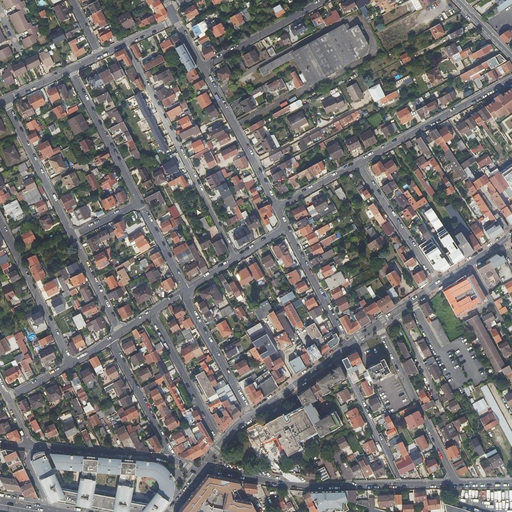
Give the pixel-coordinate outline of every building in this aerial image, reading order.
[(22,40),(26,48),(37,42),(35,40),(39,38),(36,34),(39,32),(36,26),(33,27),(31,23),(28,24),(24,15),(27,14),(24,9),(27,8),(24,1),(21,3),(19,0),(2,0),(7,9),(15,5),(18,12),(11,15),(19,34),(27,30),(30,37),(22,40)] [(98,0),(89,5),(93,14),(95,13),(102,9),(100,5),(99,1),(98,0)] [(153,15),(157,22),(165,19),(166,13),(158,0),(152,4),(153,6),(156,11),(156,14),(153,15)] [(354,3),(352,0),(350,0),(341,5),(344,11),(355,5),(354,3)] [(369,3),(367,0),(359,0),(354,3),(355,5),(358,9),(359,8),(369,3)] [(381,3),(386,13),(398,7),(396,4),(393,6),(389,0),(374,0),(377,5),(381,3)] [(511,0),(506,0),(499,5),(492,10),(495,15),(511,3),(511,0)] [(69,18),(62,3),(55,7),(62,22),(69,18)] [(289,11),(286,4),(281,6),(280,5),(272,9),(276,16),(280,14),(281,15),(289,11)] [(189,18),(198,13),(194,5),(184,10),(189,18)] [(44,9),(39,12),(40,15),(43,14),(45,18),(47,22),(50,21),(46,12),(44,9)] [(99,23),(101,27),(109,23),(107,19),(104,20),(102,16),(103,16),(101,11),(96,14),(95,13),(93,14),(92,14),(95,20),(96,19),(98,23),(99,23)] [(227,19),(231,27),(234,26),(235,26),(244,21),(241,16),(244,15),(242,11),(236,14),(227,19)] [(323,21),(318,11),(309,16),(315,26),(323,21)] [(340,19),(336,11),(331,14),(332,16),(323,21),(326,26),(340,19)] [(135,24),(129,12),(118,17),(124,29),(135,24)] [(136,19),(140,27),(154,20),(152,15),(149,17),(148,15),(146,17),(146,18),(141,21),(139,17),(136,19)] [(192,27),(197,36),(198,35),(207,30),(202,21),(192,27)] [(305,30),(301,22),(290,29),(294,35),(296,34),(296,35),(305,30)] [(220,23),(211,28),(215,37),(225,31),(220,23)] [(436,25),(429,29),(435,39),(445,33),(439,23),(436,25)] [(79,29),(80,28),(79,24),(77,25),(77,26),(64,32),(66,36),(79,29)] [(313,41),(307,45),(297,50),(293,52),(292,50),(265,65),(265,67),(260,70),(263,76),(269,73),(268,71),(294,57),(307,81),(313,78),(315,82),(366,55),(368,46),(356,25),(346,30),(344,25),(321,37),(314,41),(313,41)] [(102,41),(115,35),(112,28),(99,34),(102,41)] [(0,58),(1,60),(12,54),(8,47),(0,50),(0,43),(5,41),(0,29),(0,58)] [(462,32),(460,29),(447,36),(449,39),(462,32)] [(197,39),(200,43),(209,38),(207,34),(207,33),(208,33),(207,30),(198,35),(200,38),(197,39)] [(511,34),(508,30),(499,35),(499,36),(504,41),(509,37),(510,38),(511,36),(511,34)] [(175,34),(168,38),(169,40),(174,49),(181,45),(175,34)] [(290,42),(286,34),(280,37),(282,40),(278,41),(281,47),(289,43),(290,42)] [(152,36),(150,37),(158,54),(159,54),(160,56),(162,55),(152,36)] [(164,54),(174,49),(169,40),(160,45),(164,54)] [(190,55),(183,43),(181,45),(174,49),(174,50),(175,50),(179,58),(181,63),(183,62),(187,70),(185,71),(186,73),(194,69),(197,68),(190,55)] [(449,57),(458,52),(453,43),(444,48),(448,57),(449,57)] [(70,46),(75,57),(85,52),(83,47),(81,47),(82,48),(78,50),(75,44),(70,46)] [(131,46),(137,58),(141,56),(134,44),(131,46)] [(491,48),(489,44),(468,55),(469,57),(473,55),(474,58),(478,56),(491,50),(490,49),(491,48)] [(202,51),(206,59),(214,54),(210,47),(202,51)] [(271,55),(271,56),(275,54),(272,48),(267,50),(270,55),(271,55)] [(459,53),(458,52),(449,57),(451,61),(460,56),(461,59),(468,55),(467,53),(470,51),(468,48),(459,53)] [(124,49),(114,54),(118,61),(124,58),(128,66),(132,64),(124,49)] [(259,60),(254,50),(244,56),(249,65),(259,60)] [(269,57),(265,50),(261,53),(265,60),(269,57)] [(2,74),(7,85),(14,82),(11,74),(14,73),(15,76),(27,71),(26,69),(29,68),(29,69),(40,64),(39,61),(42,60),(46,67),(54,64),(49,53),(46,54),(44,52),(39,54),(38,51),(34,53),(36,56),(25,61),(26,62),(23,63),(22,62),(11,67),(10,64),(7,66),(8,69),(3,71),(4,73),(2,74)] [(506,61),(499,54),(478,65),(459,75),(463,81),(470,77),(469,76),(488,65),(491,69),(506,61)] [(146,70),(164,60),(162,56),(156,59),(155,58),(143,64),(146,70)] [(234,61),(241,73),(246,70),(240,59),(234,61)] [(511,68),(508,61),(493,69),(497,77),(501,75),(499,72),(503,70),(504,73),(511,68)] [(119,63),(108,68),(114,79),(115,80),(125,75),(119,63)] [(144,88),(133,67),(126,71),(132,82),(135,81),(140,89),(144,88)] [(231,75),(227,67),(218,72),(222,79),(231,75)] [(108,68),(98,73),(104,85),(114,79),(108,68)] [(438,72),(435,68),(425,73),(432,86),(442,81),(440,77),(441,76),(439,71),(438,72)] [(161,80),(164,85),(174,80),(173,77),(171,74),(169,69),(156,76),(156,75),(153,77),(156,81),(158,80),(159,81),(161,80)] [(198,77),(194,69),(186,73),(185,73),(189,82),(193,80),(198,77)] [(492,81),(498,78),(497,77),(493,69),(486,73),(489,78),(490,77),(492,81)] [(303,85),(300,81),(294,71),(291,73),(293,79),(292,79),(295,84),(294,84),(295,86),(296,86),(297,88),(303,85)] [(104,85),(98,73),(87,79),(89,84),(91,83),(92,85),(94,90),(104,85)] [(115,82),(116,83),(126,78),(125,75),(115,80),(115,82)] [(479,91),(484,88),(479,80),(483,77),(482,75),(473,80),(479,91)] [(412,82),(410,77),(395,85),(397,90),(401,88),(412,82)] [(285,86),(281,78),(267,86),(267,85),(263,87),(266,92),(273,89),(274,90),(277,89),(276,87),(278,86),(280,89),(285,86)] [(192,85),(195,90),(204,85),(201,80),(200,81),(194,84),(192,85)] [(362,96),(355,83),(346,87),(353,101),(362,96)] [(66,103),(73,99),(69,93),(68,94),(63,85),(58,88),(66,103)] [(173,95),(180,91),(178,86),(170,90),(173,95)] [(240,102),(246,113),(256,108),(250,97),(260,91),(261,92),(263,91),(261,86),(248,93),(249,97),(240,102)] [(60,97),(55,87),(47,91),(53,101),(60,97)] [(511,88),(504,94),(505,96),(503,97),(501,95),(501,94),(499,95),(500,97),(499,98),(508,112),(511,110),(511,108),(511,88)] [(166,98),(168,97),(171,96),(173,95),(170,90),(164,93),(162,90),(156,93),(160,101),(166,98)] [(375,101),(377,104),(380,102),(381,104),(397,96),(396,95),(394,91),(375,101)] [(435,100),(439,106),(456,97),(453,91),(448,93),(447,91),(442,93),(443,96),(435,100)] [(108,92),(96,98),(98,103),(107,98),(111,106),(106,109),(108,113),(116,108),(108,92)] [(141,93),(134,96),(139,107),(146,104),(141,93)] [(198,96),(204,107),(206,106),(211,103),(205,93),(201,95),(201,94),(198,96)] [(39,94),(28,100),(29,103),(33,110),(44,104),(39,94)] [(171,96),(168,97),(168,98),(163,101),(166,107),(171,104),(170,100),(173,99),(171,96)] [(198,96),(195,97),(201,108),(204,107),(198,96)] [(326,113),(331,111),(333,110),(334,111),(345,106),(340,96),(334,99),(333,97),(321,103),(326,113)] [(410,101),(415,110),(422,107),(417,98),(410,101)] [(492,102),(485,107),(491,116),(494,119),(498,116),(499,118),(505,114),(508,112),(499,98),(497,100),(495,98),(494,98),(495,100),(496,102),(494,104),(492,102)] [(317,107),(313,99),(308,102),(308,103),(312,110),(317,107)] [(434,100),(425,105),(428,110),(431,108),(432,109),(437,106),(434,100)] [(179,105),(179,106),(181,110),(188,107),(185,102),(179,105)] [(33,110),(29,103),(19,107),(25,118),(35,113),(33,110)] [(146,104),(139,107),(145,118),(152,115),(146,104)] [(415,110),(422,122),(425,120),(422,114),(428,111),(428,110),(425,105),(422,107),(415,110)] [(60,106),(53,109),(58,119),(66,115),(64,111),(63,111),(60,106)] [(181,110),(179,106),(167,112),(169,116),(173,114),(174,116),(177,114),(177,113),(181,110)] [(213,106),(205,109),(210,119),(218,115),(213,106)] [(290,111),(287,106),(272,114),(275,119),(290,111)] [(412,118),(406,107),(396,112),(402,123),(412,118)] [(485,107),(477,112),(482,119),(484,121),(491,116),(485,107)] [(108,113),(107,113),(109,117),(114,115),(115,117),(119,124),(123,122),(116,108),(108,113)] [(287,120),(290,125),(305,117),(302,111),(287,120)] [(358,113),(357,111),(338,121),(339,123),(340,122),(341,125),(351,119),(351,118),(355,116),(355,115),(358,113)] [(486,131),(489,129),(484,121),(482,119),(481,120),(476,112),(472,114),(473,116),(472,116),(479,126),(482,123),(484,126),(483,127),(486,131)] [(81,114),(70,120),(73,127),(72,128),(76,136),(89,129),(81,114)] [(152,115),(145,118),(151,130),(157,127),(152,115)] [(185,116),(178,120),(183,129),(176,132),(177,135),(179,134),(184,131),(184,130),(192,126),(187,116),(185,116)] [(480,129),(471,117),(468,118),(467,116),(463,118),(470,129),(472,132),(475,131),(475,132),(480,129)] [(305,117),(290,125),(292,130),(308,122),(305,117)] [(32,134),(35,132),(45,127),(43,124),(42,124),(42,126),(39,127),(35,120),(27,124),(32,134)] [(262,120),(248,127),(250,130),(251,129),(252,131),(264,124),(262,120)] [(332,133),(342,129),(339,123),(338,121),(333,123),(335,129),(331,131),(332,133)] [(123,135),(128,132),(127,129),(125,125),(125,126),(123,122),(119,124),(117,125),(113,127),(111,128),(113,131),(113,132),(121,128),(121,129),(122,131),(121,131),(123,135)] [(385,136),(398,129),(394,122),(389,124),(387,126),(385,122),(381,125),(383,128),(382,129),(385,136)] [(470,129),(469,129),(464,122),(456,127),(461,135),(465,132),(468,136),(473,132),(472,132),(470,129)] [(191,135),(194,140),(195,139),(202,136),(197,125),(184,131),(179,134),(182,140),(191,135)] [(157,127),(151,130),(156,141),(163,138),(157,127)] [(212,139),(223,134),(220,127),(211,132),(212,134),(210,135),(212,139)] [(262,127),(253,132),(257,142),(260,140),(266,137),(262,127)] [(446,127),(438,132),(440,136),(445,143),(453,137),(446,127)] [(438,132),(436,129),(429,133),(432,136),(431,137),(434,141),(435,140),(440,136),(438,132)] [(320,130),(299,141),(300,144),(297,146),(300,150),(306,147),(305,144),(321,135),(322,139),(327,137),(325,133),(322,135),(320,130)] [(365,147),(376,141),(372,134),(370,130),(359,136),(365,147)] [(28,136),(31,144),(37,141),(37,142),(41,140),(38,136),(37,136),(35,132),(32,134),(28,136)] [(123,135),(115,139),(117,141),(123,138),(123,137),(125,136),(128,142),(132,140),(133,140),(128,132),(123,135)] [(220,145),(229,141),(225,134),(216,138),(220,145)] [(260,140),(266,151),(275,146),(269,136),(266,137),(260,140)] [(350,151),(361,145),(356,136),(345,141),(350,151)] [(444,151),(449,149),(445,143),(440,136),(435,140),(437,143),(439,143),(444,151)] [(85,153),(94,149),(90,141),(88,138),(80,142),(85,153)] [(163,138),(156,141),(162,152),(169,149),(163,138)] [(430,154),(420,138),(416,140),(424,153),(424,152),(427,156),(430,154)] [(128,142),(131,149),(129,150),(132,155),(133,154),(136,160),(141,157),(139,152),(138,152),(132,140),(128,142)] [(466,147),(461,140),(457,143),(461,150),(466,147)] [(38,158),(40,161),(60,151),(58,148),(52,151),(47,141),(37,146),(42,155),(38,158)] [(195,153),(208,147),(206,143),(205,141),(201,143),(200,141),(197,142),(191,145),(195,153)] [(318,145),(321,150),(326,147),(323,142),(318,145)] [(330,156),(332,160),(343,154),(338,143),(326,149),(330,156)] [(20,161),(12,146),(3,151),(10,166),(20,161)] [(227,150),(221,153),(225,160),(238,153),(234,146),(227,150)] [(208,148),(193,156),(195,159),(203,155),(205,159),(204,159),(209,168),(217,164),(216,162),(213,157),(210,150),(208,148)] [(451,162),(455,159),(451,152),(449,149),(444,151),(444,152),(446,154),(449,159),(451,162)] [(104,159),(109,156),(108,153),(107,151),(94,158),(98,164),(105,160),(104,159)] [(280,151),(268,157),(271,162),(282,156),(280,151)] [(487,153),(476,161),(479,166),(490,158),(487,153)] [(56,173),(65,168),(63,164),(58,155),(48,160),(52,167),(53,167),(56,173)] [(247,165),(243,156),(233,162),(236,168),(238,167),(239,169),(247,165)] [(511,226),(511,225),(511,213),(506,205),(498,194),(487,178),(485,175),(481,169),(478,170),(480,173),(476,176),(478,178),(476,180),(467,167),(476,161),(472,156),(469,158),(464,162),(461,164),(459,165),(460,166),(467,176),(468,177),(471,183),(476,190),(478,193),(479,195),(486,205),(490,211),(492,209),(483,195),(482,196),(479,192),(480,191),(479,189),(486,184),(488,187),(488,186),(491,190),(487,192),(500,212),(501,212),(511,226)] [(420,166),(426,162),(423,157),(417,162),(420,166)] [(440,169),(433,158),(426,162),(420,166),(421,168),(430,162),(436,172),(440,169)] [(451,162),(448,164),(452,170),(454,168),(455,169),(460,166),(459,165),(455,159),(451,162)] [(162,167),(166,174),(167,176),(171,174),(173,178),(181,173),(179,170),(180,170),(175,160),(162,166),(162,167)] [(288,160),(279,165),(280,166),(279,168),(278,167),(269,171),(271,175),(280,170),(280,171),(282,170),(291,165),(288,160)] [(386,162),(382,164),(384,166),(389,174),(398,169),(392,160),(387,163),(386,162)] [(313,175),(313,176),(318,174),(317,173),(324,169),(320,161),(309,168),(313,175)] [(29,169),(26,162),(19,165),(22,172),(29,169)] [(384,186),(393,180),(389,174),(384,166),(383,167),(379,162),(371,167),(372,168),(370,169),(374,175),(376,174),(377,175),(383,171),(388,179),(386,180),(386,179),(381,183),(384,186)] [(455,169),(454,170),(459,177),(461,177),(462,179),(467,176),(460,166),(455,169)] [(486,166),(481,169),(485,175),(489,172),(486,166)] [(511,166),(501,174),(511,189),(511,166)] [(416,167),(412,170),(429,196),(430,198),(435,194),(429,185),(427,186),(421,178),(422,177),(416,167)] [(144,186),(151,183),(144,168),(139,171),(144,181),(142,182),(144,186)] [(154,181),(164,177),(163,175),(160,168),(159,168),(157,169),(158,171),(156,171),(157,173),(151,176),(154,181)] [(288,178),(293,189),(298,186),(294,179),(297,177),(298,179),(305,175),(307,179),(313,175),(309,168),(288,178)] [(280,171),(272,175),(275,181),(285,176),(282,170),(280,171)] [(220,171),(206,178),(212,189),(221,184),(221,185),(226,183),(224,179),(220,171)] [(443,190),(451,185),(444,175),(441,171),(438,173),(445,183),(438,187),(441,192),(443,190)] [(487,178),(498,194),(504,190),(509,198),(511,196),(511,197),(511,189),(501,174),(499,171),(495,174),(489,179),(488,177),(487,178)] [(61,179),(63,183),(65,182),(66,184),(69,188),(79,183),(74,173),(61,179)] [(85,176),(88,182),(92,190),(95,189),(99,187),(96,181),(93,176),(92,173),(85,176)] [(102,177),(100,173),(93,176),(96,181),(101,179),(100,178),(102,177)] [(107,183),(114,179),(111,174),(104,177),(104,178),(100,181),(102,185),(105,184),(107,183)] [(188,186),(183,175),(177,178),(180,182),(183,188),(188,186)] [(242,180),(244,184),(252,180),(250,176),(242,180)] [(471,193),(476,190),(471,183),(468,177),(463,181),(471,193)] [(25,193),(36,188),(31,178),(23,182),(27,190),(26,190),(25,189),(20,192),(21,195),(25,193)] [(177,178),(167,183),(169,188),(174,185),(175,186),(178,185),(177,184),(180,182),(177,178)] [(116,182),(114,179),(107,183),(110,188),(112,187),(112,186),(112,184),(116,182)] [(252,180),(244,184),(251,198),(254,204),(260,200),(251,183),(253,182),(252,180)] [(384,186),(382,187),(387,194),(397,187),(397,186),(393,180),(384,186)] [(221,185),(216,188),(216,190),(218,189),(220,194),(229,189),(226,183),(221,185)] [(244,187),(242,183),(233,187),(235,192),(244,187)] [(280,183),(278,184),(278,185),(275,187),(278,193),(280,192),(281,194),(287,190),(284,184),(282,185),(280,183)] [(363,201),(370,196),(366,190),(364,191),(362,188),(363,188),(361,185),(355,188),(363,201)] [(413,210),(427,202),(422,195),(416,185),(413,187),(419,197),(420,196),(422,199),(415,203),(407,191),(402,194),(407,201),(410,205),(413,210)] [(446,195),(454,190),(451,185),(443,190),(446,195)] [(39,193),(36,188),(25,193),(31,205),(34,204),(42,200),(39,193)] [(341,189),(334,192),(341,202),(343,201),(342,200),(343,199),(340,195),(343,193),(341,189)] [(114,196),(119,204),(127,200),(123,191),(114,196)] [(158,197),(161,203),(165,202),(159,191),(155,193),(148,196),(144,198),(146,203),(158,197)] [(219,198),(220,200),(232,194),(230,192),(219,198)] [(21,195),(29,212),(34,210),(31,205),(25,193),(21,195)] [(60,198),(68,214),(73,211),(71,206),(73,205),(75,204),(69,193),(60,198)] [(396,197),(398,200),(396,201),(401,207),(402,207),(404,209),(410,205),(407,201),(402,194),(402,193),(396,197)] [(106,199),(110,207),(116,205),(110,194),(107,195),(109,197),(106,199)] [(226,223),(227,226),(229,225),(233,223),(244,218),(238,207),(234,199),(233,197),(232,195),(223,199),(227,207),(230,206),(234,214),(236,213),(238,217),(226,223)] [(486,205),(479,195),(474,199),(480,208),(483,206),(486,205)] [(238,197),(234,199),(238,207),(244,204),(241,199),(240,200),(238,197)] [(327,207),(322,198),(312,203),(317,212),(327,207)] [(105,210),(110,207),(106,199),(101,202),(105,210)] [(47,210),(42,200),(34,204),(37,210),(39,213),(47,210)] [(269,211),(272,210),(267,200),(263,202),(265,206),(258,210),(257,206),(255,206),(260,216),(269,211)] [(24,217),(16,201),(4,208),(12,224),(24,217)] [(458,229),(473,252),(480,247),(471,232),(466,236),(463,232),(469,229),(466,225),(458,212),(452,203),(444,208),(447,212),(458,229)] [(379,224),(386,220),(383,216),(381,217),(373,205),(368,208),(379,224)] [(404,209),(402,211),(404,214),(405,215),(405,216),(405,218),(406,220),(415,214),(413,210),(410,205),(404,209)] [(493,217),(490,211),(486,205),(483,206),(484,209),(481,211),(485,217),(487,216),(489,219),(491,221),(492,221),(493,222),(496,220),(493,217)] [(90,217),(84,206),(75,210),(73,211),(78,221),(83,219),(84,221),(90,217)] [(306,214),(302,206),(292,211),(296,220),(306,214)] [(33,220),(48,212),(47,210),(39,213),(35,215),(32,217),(33,220)] [(265,226),(269,224),(267,220),(265,221),(264,220),(272,216),(269,211),(260,216),(265,226)] [(296,222),(299,229),(308,225),(323,217),(320,212),(319,212),(319,211),(318,212),(318,214),(308,219),(306,217),(296,222)] [(503,231),(508,228),(507,227),(502,218),(501,219),(497,214),(493,217),(496,220),(503,231)] [(245,220),(248,227),(249,229),(254,227),(255,229),(261,226),(256,215),(245,220)] [(51,226),(46,217),(38,221),(43,231),(51,226)] [(171,229),(173,232),(179,229),(178,226),(174,219),(173,218),(160,224),(164,232),(171,229)] [(209,229),(203,218),(199,220),(203,228),(205,232),(209,229)] [(491,240),(503,231),(496,220),(493,222),(490,224),(490,225),(488,226),(487,225),(483,227),(491,240)] [(119,242),(122,240),(122,239),(121,240),(120,237),(124,235),(122,230),(126,228),(122,221),(111,227),(119,242)] [(387,222),(381,226),(386,235),(389,233),(389,235),(392,233),(392,232),(393,231),(388,222),(387,222)] [(477,239),(483,234),(476,224),(470,228),(477,239)] [(308,225),(299,229),(303,235),(312,230),(310,226),(309,227),(308,225)] [(327,225),(315,231),(306,236),(310,245),(320,239),(317,233),(328,227),(327,225)] [(373,241),(367,245),(370,250),(375,247),(376,248),(381,245),(384,242),(381,236),(379,237),(373,227),(369,229),(368,227),(366,228),(364,225),(363,226),(371,239),(373,241)] [(418,228),(426,241),(431,238),(429,233),(423,225),(418,228)] [(249,240),(254,237),(250,231),(249,229),(248,227),(244,230),(249,240)] [(461,245),(468,255),(471,253),(473,252),(458,229),(453,233),(461,245)] [(106,230),(97,235),(98,236),(101,242),(109,237),(106,230)] [(35,240),(30,231),(20,236),(25,245),(35,240)] [(146,237),(145,234),(142,235),(140,231),(128,238),(130,242),(129,242),(131,246),(146,237)] [(179,241),(174,232),(169,234),(174,244),(179,241)] [(241,243),(247,240),(243,232),(239,234),(240,237),(234,240),(237,246),(241,244),(241,243)] [(363,239),(366,244),(367,245),(373,241),(371,239),(369,241),(367,238),(366,239),(362,232),(360,234),(363,239)] [(334,234),(321,241),(323,245),(333,240),(332,240),(336,238),(334,234)] [(203,237),(208,247),(211,245),(207,235),(203,237)] [(392,245),(395,250),(403,245),(396,235),(389,240),(391,243),(392,242),(394,244),(392,245)] [(96,245),(101,242),(98,236),(87,241),(92,252),(97,250),(97,251),(99,250),(96,245)] [(201,250),(208,247),(203,237),(196,240),(201,250)] [(138,254),(149,247),(145,239),(134,246),(138,254)] [(217,256),(227,250),(226,248),(222,239),(211,245),(217,256)] [(285,269),(294,264),(288,254),(289,253),(282,242),(272,248),(279,259),(285,269)] [(314,255),(323,251),(319,243),(310,247),(314,255)] [(173,250),(175,254),(189,247),(188,247),(187,245),(184,247),(183,246),(184,245),(183,244),(173,250)] [(202,273),(208,270),(202,261),(200,262),(196,255),(198,254),(193,245),(188,247),(189,247),(202,273)] [(406,248),(403,245),(395,250),(401,260),(404,263),(411,258),(409,254),(404,257),(402,254),(401,254),(400,252),(406,248)] [(197,272),(199,275),(202,273),(189,247),(175,254),(180,264),(192,258),(193,260),(192,261),(193,263),(184,268),(186,273),(185,273),(187,277),(197,272)] [(336,247),(309,260),(312,266),(334,254),(333,252),(337,250),(336,247)] [(104,251),(103,252),(103,253),(94,257),(96,261),(94,262),(97,270),(109,264),(105,254),(108,252),(110,251),(109,249),(105,250),(104,251)] [(6,275),(10,273),(8,268),(10,266),(8,262),(9,261),(4,250),(0,252),(0,263),(0,265),(6,275)] [(157,268),(165,263),(159,253),(151,258),(157,268)] [(489,259),(490,262),(494,268),(506,261),(503,255),(501,257),(496,254),(489,259)] [(274,264),(269,255),(261,260),(266,269),(274,264)] [(30,268),(37,282),(46,277),(35,256),(27,259),(31,267),(30,268)] [(334,261),(320,268),(325,277),(333,273),(329,266),(333,263),(334,265),(343,261),(341,257),(340,258),(334,261)] [(135,262),(132,258),(118,266),(114,269),(120,280),(122,282),(125,280),(122,274),(120,271),(123,269),(135,262)] [(415,263),(411,258),(404,263),(407,268),(410,265),(410,266),(415,263)] [(146,273),(155,268),(152,264),(148,266),(144,259),(140,262),(146,273)] [(377,262),(381,268),(385,265),(387,265),(383,259),(377,262)] [(261,272),(256,262),(249,267),(254,276),(261,272)] [(479,275),(484,284),(498,276),(494,268),(490,262),(476,270),(479,275)] [(80,272),(75,264),(70,266),(74,273),(73,274),(73,275),(80,272)] [(385,265),(381,268),(382,271),(385,276),(392,287),(393,288),(401,282),(394,271),(390,273),(385,265)] [(156,268),(146,274),(151,283),(161,277),(156,268)] [(252,279),(246,268),(235,274),(242,285),(252,279)] [(68,279),(63,269),(59,271),(64,281),(67,280),(68,279)] [(20,278),(17,270),(9,274),(13,282),(20,278)] [(290,273),(293,279),(295,282),(297,281),(300,279),(295,270),(290,273)] [(419,288),(425,284),(427,278),(422,270),(414,275),(413,274),(414,273),(413,272),(413,271),(412,272),(411,271),(409,272),(411,275),(412,275),(418,283),(417,284),(419,288)] [(324,280),(329,290),(337,286),(341,284),(345,282),(340,271),(324,280)] [(85,281),(81,273),(69,279),(73,287),(85,281)] [(227,284),(222,274),(218,277),(228,293),(232,291),(227,284)] [(105,279),(111,290),(117,286),(112,276),(105,279)] [(175,286),(170,277),(161,282),(166,291),(175,286)] [(277,278),(271,281),(274,287),(280,284),(277,278)] [(289,281),(292,287),(296,285),(298,284),(297,281),(295,282),(293,279),(289,281)] [(447,289),(442,291),(458,319),(478,308),(475,303),(467,289),(461,279),(447,289)] [(232,291),(235,298),(240,295),(239,292),(240,291),(237,286),(236,287),(232,281),(227,284),(232,291)] [(308,289),(303,281),(298,284),(296,285),(300,293),(308,289)] [(58,292),(53,282),(44,286),(49,297),(58,292)] [(396,288),(400,295),(410,289),(406,282),(396,288)] [(199,293),(203,299),(210,295),(211,298),(216,305),(223,301),(214,285),(199,293)] [(361,307),(370,321),(374,319),(371,315),(379,310),(375,303),(367,307),(362,298),(361,299),(360,297),(362,294),(368,291),(364,285),(352,291),(361,307)] [(11,286),(3,290),(8,300),(12,298),(16,296),(14,291),(11,286)] [(152,296),(146,286),(133,293),(139,304),(152,296)] [(337,286),(329,290),(334,299),(342,294),(341,292),(344,290),(343,287),(339,289),(337,286)] [(475,303),(480,300),(478,296),(479,295),(474,286),(467,289),(475,303)] [(14,291),(16,296),(23,292),(21,287),(14,291)] [(85,303),(93,299),(88,289),(87,289),(86,287),(79,290),(85,303)] [(107,295),(109,299),(113,297),(115,300),(123,295),(122,293),(126,291),(124,287),(121,288),(112,292),(107,295)] [(391,300),(397,296),(393,288),(392,287),(386,291),(388,295),(391,300)] [(295,297),(291,290),(279,296),(284,304),(295,297)] [(210,295),(203,299),(197,302),(203,314),(210,310),(211,309),(206,301),(211,298),(210,295)] [(379,310),(382,314),(387,310),(394,305),(391,300),(388,295),(375,303),(379,310)] [(487,297),(487,296),(480,300),(475,303),(478,308),(487,302),(488,301),(487,297)] [(302,299),(301,299),(301,298),(299,298),(300,299),(302,304),(306,302),(311,310),(318,306),(313,298),(309,300),(307,297),(302,299)] [(349,307),(344,297),(335,302),(340,311),(349,307)] [(65,309),(59,298),(51,303),(53,307),(52,308),(55,313),(56,312),(56,313),(65,309)] [(76,305),(72,299),(72,298),(69,299),(75,311),(78,309),(76,305)] [(256,313),(259,320),(267,315),(277,332),(283,328),(275,313),(267,300),(252,308),(256,313)] [(494,302),(499,311),(502,309),(497,300),(494,302)] [(428,302),(420,307),(425,317),(433,313),(428,302)] [(98,312),(93,303),(86,306),(81,308),(84,315),(92,311),(94,314),(98,312)] [(290,322),(292,326),(297,324),(298,327),(301,333),(306,330),(305,328),(291,304),(283,309),(285,312),(286,314),(290,322)] [(132,314),(128,305),(119,310),(123,319),(125,318),(125,319),(130,317),(129,316),(132,314)] [(171,306),(168,308),(171,313),(174,311),(177,318),(179,317),(180,319),(183,317),(184,316),(183,315),(185,314),(180,306),(173,310),(171,306)] [(234,311),(230,306),(220,312),(221,314),(223,318),(234,311)] [(239,318),(245,314),(241,307),(234,310),(239,318)] [(307,312),(310,316),(311,315),(313,319),(322,314),(318,307),(310,311),(307,312)] [(360,311),(353,315),(356,320),(361,328),(370,321),(361,307),(358,308),(360,311)] [(502,309),(499,311),(501,315),(508,311),(506,307),(502,309)] [(45,320),(39,309),(31,313),(36,324),(45,320)] [(275,313),(283,328),(284,329),(285,331),(288,336),(293,334),(293,333),(291,332),(292,330),(290,330),(290,328),(288,327),(289,326),(287,325),(288,323),(286,322),(286,321),(284,320),(285,318),(284,318),(283,318),(284,316),(282,315),(281,314),(285,312),(283,309),(275,313)] [(210,310),(203,314),(208,322),(214,319),(212,316),(214,315),(210,310)] [(351,323),(356,320),(353,315),(351,312),(350,312),(346,314),(351,323)] [(489,328),(497,324),(495,320),(496,320),(492,313),(485,316),(488,321),(485,322),(488,328),(489,328)] [(81,326),(85,324),(80,314),(72,318),(78,330),(82,328),(81,326)] [(350,335),(361,328),(356,320),(351,323),(346,314),(344,315),(339,318),(347,333),(350,335)] [(410,314),(403,317),(409,330),(417,326),(410,314)] [(478,316),(472,318),(474,321),(478,319),(481,325),(483,324),(478,316)] [(85,324),(89,331),(93,329),(94,332),(105,326),(100,317),(85,324)] [(186,329),(182,332),(184,335),(190,332),(192,331),(190,327),(193,325),(189,319),(185,321),(183,317),(180,319),(176,321),(178,325),(183,323),(186,329)] [(505,376),(505,375),(511,371),(511,370),(509,365),(506,367),(503,363),(502,363),(499,358),(500,357),(498,352),(496,353),(490,341),(491,340),(488,335),(487,336),(484,330),(485,330),(483,324),(481,325),(478,319),(474,321),(472,318),(465,322),(467,326),(470,324),(471,327),(473,326),(484,347),(483,347),(487,355),(488,354),(496,368),(494,369),(497,373),(502,370),(505,376)] [(446,334),(438,319),(431,322),(443,345),(450,342),(446,334)] [(232,333),(224,320),(216,325),(223,338),(232,333)] [(251,341),(254,347),(263,362),(268,370),(269,371),(276,367),(269,355),(276,351),(260,322),(252,327),(250,328),(245,331),(247,334),(251,341)] [(321,355),(330,349),(323,338),(322,337),(321,334),(318,329),(317,328),(315,324),(314,323),(305,328),(306,330),(309,335),(313,341),(314,341),(318,348),(317,349),(321,355)] [(323,325),(318,329),(321,334),(322,337),(325,335),(323,333),(327,331),(323,325)] [(473,326),(471,327),(483,347),(484,347),(473,326)] [(497,343),(502,340),(495,328),(492,329),(491,328),(489,329),(497,343)] [(138,333),(136,329),(132,332),(135,338),(140,335),(138,333)] [(138,333),(140,335),(144,343),(145,346),(147,348),(149,353),(150,354),(154,352),(150,344),(151,344),(143,330),(138,333)] [(323,338),(335,331),(334,330),(328,333),(325,335),(322,337),(323,338)] [(274,337),(280,349),(281,348),(290,343),(291,342),(290,339),(288,336),(285,331),(274,337)] [(323,338),(330,349),(338,343),(339,340),(336,333),(335,331),(323,338)] [(18,343),(21,349),(23,354),(27,363),(32,361),(28,353),(29,353),(22,340),(25,338),(22,332),(14,336),(18,343)] [(184,335),(186,339),(187,341),(193,338),(190,332),(184,335)] [(51,335),(40,340),(42,345),(54,339),(51,335)] [(68,348),(71,355),(79,351),(78,348),(85,344),(80,335),(72,339),(73,342),(70,344),(71,346),(68,348)] [(1,356),(11,351),(6,341),(4,338),(0,340),(0,353),(1,355),(1,356)] [(423,339),(417,343),(418,346),(419,345),(426,357),(431,354),(423,339)] [(136,349),(131,340),(121,345),(126,354),(136,349)] [(229,358),(237,353),(234,349),(234,348),(240,344),(238,340),(223,349),(229,358)] [(405,357),(410,355),(402,340),(398,343),(405,357)] [(496,353),(498,352),(491,340),(490,341),(496,353)] [(503,343),(502,340),(497,343),(505,357),(511,353),(511,351),(506,342),(503,343)] [(190,346),(195,355),(197,358),(201,356),(198,348),(199,347),(197,342),(190,346)] [(310,357),(313,361),(321,355),(317,349),(314,344),(305,349),(310,357)] [(190,346),(181,351),(186,360),(195,355),(190,346)] [(163,347),(157,350),(154,352),(150,354),(156,364),(161,361),(157,353),(160,352),(164,350),(163,347)] [(263,362),(254,347),(250,350),(252,354),(257,363),(253,366),(254,367),(263,362)] [(305,367),(310,363),(307,358),(310,357),(305,349),(304,347),(301,349),(303,354),(299,356),(305,367)] [(56,358),(52,348),(39,354),(44,364),(56,358)] [(363,363),(356,349),(350,353),(346,356),(347,357),(342,360),(354,384),(360,381),(355,371),(354,372),(352,369),(363,363)] [(142,359),(138,352),(130,356),(134,363),(142,359)] [(145,359),(148,364),(153,360),(150,354),(149,353),(144,356),(146,359),(145,359)] [(14,358),(15,360),(17,362),(17,364),(22,361),(27,372),(25,373),(28,377),(33,374),(29,367),(27,363),(23,354),(14,358)] [(487,355),(494,369),(496,368),(488,354),(487,355)] [(198,361),(200,363),(204,361),(207,359),(204,355),(197,359),(198,361)] [(289,363),(295,374),(305,367),(299,356),(299,355),(288,362),(289,363)] [(103,370),(104,369),(97,356),(89,360),(96,373),(103,370)] [(424,364),(426,367),(436,362),(434,360),(433,357),(428,360),(428,361),(424,364)] [(412,359),(411,358),(403,362),(409,375),(412,373),(413,375),(419,372),(412,359)] [(366,370),(369,376),(373,383),(379,381),(380,380),(380,379),(381,380),(383,379),(382,377),(387,375),(387,374),(390,372),(383,359),(378,361),(379,362),(373,365),(374,365),(369,368),(366,370)] [(249,370),(254,367),(253,366),(249,368),(244,360),(234,365),(240,375),(249,370)] [(162,376),(167,373),(161,361),(156,364),(160,372),(159,372),(160,373),(162,376)] [(200,363),(201,365),(204,371),(208,377),(214,374),(212,370),(210,371),(204,361),(200,363)] [(436,362),(426,367),(430,375),(432,374),(434,378),(438,375),(439,378),(443,376),(436,362)] [(22,373),(18,365),(4,373),(8,382),(18,376),(22,373)] [(340,366),(340,365),(334,369),(334,371),(334,372),(331,373),(326,377),(331,388),(347,380),(341,369),(340,366)] [(95,377),(89,367),(79,372),(85,383),(95,377)] [(114,383),(120,380),(113,367),(105,372),(110,380),(113,379),(114,383)] [(142,380),(151,375),(148,369),(149,368),(148,367),(138,372),(142,380)] [(271,375),(276,383),(283,378),(281,374),(280,375),(277,369),(272,372),(273,374),(271,375)] [(264,397),(278,387),(276,383),(271,375),(269,371),(268,370),(257,378),(254,380),(255,381),(264,397)] [(220,398),(215,391),(213,387),(208,378),(208,377),(204,371),(195,376),(207,398),(213,395),(216,400),(220,398)] [(78,385),(81,383),(76,373),(72,375),(74,379),(75,379),(78,385)] [(169,376),(167,373),(162,376),(164,381),(166,383),(167,387),(172,384),(168,377),(169,376)] [(151,393),(155,400),(162,396),(157,387),(150,391),(149,389),(154,386),(154,387),(164,381),(162,376),(156,380),(141,387),(146,396),(151,393)] [(213,387),(215,391),(225,386),(222,381),(217,383),(215,383),(211,376),(208,378),(213,387)] [(325,376),(308,388),(315,401),(317,400),(317,399),(330,392),(329,389),(331,388),(326,377),(325,376)] [(121,381),(125,379),(125,377),(120,380),(114,383),(104,388),(106,393),(114,389),(118,396),(125,392),(124,390),(125,389),(121,381)] [(244,388),(255,381),(254,380),(253,379),(248,381),(242,385),(244,388)] [(253,404),(264,397),(255,381),(244,388),(253,404)] [(366,381),(362,383),(368,396),(373,394),(366,381)] [(454,398),(446,383),(441,386),(446,397),(449,401),(454,398)] [(181,413),(185,411),(174,390),(177,388),(174,384),(172,384),(167,387),(169,389),(170,392),(175,401),(176,404),(178,407),(181,413)] [(225,386),(215,391),(220,398),(222,402),(227,399),(231,406),(233,405),(235,408),(239,406),(236,401),(227,384),(225,386)] [(62,397),(56,385),(45,390),(51,402),(62,397)] [(475,391),(473,385),(464,389),(468,398),(472,396),(471,393),(475,391)] [(64,395),(66,400),(70,398),(68,392),(72,390),(70,386),(62,390),(64,394),(64,395)] [(511,432),(486,386),(480,389),(511,446),(511,432)] [(315,401),(308,388),(297,395),(304,409),(316,430),(319,437),(331,431),(324,417),(321,418),(320,420),(317,415),(318,415),(314,407),(313,407),(311,404),(313,402),(315,401)] [(81,401),(88,397),(84,389),(77,393),(81,401)] [(350,397),(346,389),(339,393),(343,402),(347,400),(347,399),(350,397)] [(419,393),(425,404),(433,401),(430,395),(426,397),(423,391),(419,393)] [(44,404),(39,393),(29,398),(34,409),(44,404)] [(132,403),(127,396),(120,400),(119,400),(123,408),(132,403)] [(162,396),(155,400),(159,409),(166,405),(162,396)] [(79,410),(82,408),(77,398),(73,400),(77,409),(79,410)] [(216,413),(212,415),(222,432),(232,420),(222,402),(220,398),(216,400),(208,405),(211,409),(215,407),(217,410),(219,410),(223,412),(225,415),(220,419),(216,413)] [(31,410),(25,399),(17,403),(23,414),(31,410)] [(222,402),(232,420),(240,414),(240,406),(239,406),(235,408),(233,405),(231,406),(227,399),(222,402)] [(377,399),(370,402),(374,410),(381,406),(377,399)] [(458,405),(456,399),(449,403),(454,412),(460,408),(458,405)] [(435,406),(433,402),(433,401),(425,404),(422,406),(424,410),(428,408),(430,408),(431,407),(432,408),(435,406)] [(400,415),(416,407),(415,404),(399,412),(400,415)] [(110,405),(96,413),(97,414),(99,419),(114,412),(110,405)] [(159,409),(163,416),(170,412),(166,405),(159,409)] [(139,416),(134,406),(123,412),(118,415),(121,421),(122,423),(129,420),(129,421),(139,416)] [(170,412),(163,416),(165,420),(173,416),(173,417),(178,414),(180,420),(184,418),(181,413),(178,407),(173,410),(170,412)] [(193,435),(203,453),(204,454),(213,443),(200,420),(201,419),(196,411),(194,412),(191,407),(185,411),(181,413),(184,418),(186,422),(188,425),(193,435)] [(358,416),(359,415),(356,408),(350,411),(348,407),(342,410),(344,415),(347,413),(351,419),(358,416)] [(296,440),(316,430),(304,409),(288,418),(290,423),(287,425),(283,418),(266,426),(273,440),(281,435),(283,439),(279,441),(287,455),(300,448),(296,440)] [(324,417),(331,431),(343,425),(335,411),(324,417)] [(424,422),(418,411),(404,418),(410,429),(424,422)] [(486,432),(500,425),(493,413),(480,420),(486,432)] [(93,427),(100,423),(96,415),(89,418),(93,427)] [(177,425),(173,417),(173,416),(165,420),(164,420),(169,429),(177,425)] [(358,416),(351,419),(351,421),(350,421),(355,429),(360,427),(364,424),(360,416),(358,417),(358,416)] [(386,426),(388,430),(395,427),(389,416),(385,419),(388,425),(386,426)] [(465,416),(453,422),(458,432),(460,431),(458,426),(467,421),(465,416)] [(38,423),(37,421),(36,419),(30,422),(34,431),(36,430),(37,433),(39,432),(42,431),(38,423)] [(11,430),(7,421),(0,424),(0,433),(0,435),(11,430)] [(67,436),(77,432),(72,421),(62,426),(67,436)] [(58,433),(54,423),(44,428),(49,438),(58,433)] [(442,432),(448,445),(452,443),(454,442),(450,434),(449,433),(446,427),(444,423),(438,426),(441,432),(442,432)] [(79,426),(88,447),(93,447),(82,424),(79,426)] [(134,432),(136,431),(133,427),(131,428),(129,425),(125,427),(128,435),(134,432)] [(120,443),(130,438),(128,435),(125,427),(124,427),(115,432),(120,443)] [(396,429),(395,427),(386,432),(389,437),(391,436),(392,437),(398,434),(396,429)] [(21,439),(17,430),(7,434),(9,440),(19,441),(21,439)] [(170,442),(173,447),(177,444),(177,443),(185,439),(181,432),(173,436),(175,439),(170,442)] [(455,432),(453,433),(450,434),(454,442),(454,444),(457,442),(457,441),(459,439),(455,432)] [(135,435),(130,438),(137,451),(144,452),(142,447),(135,435)] [(187,450),(192,459),(203,453),(193,435),(191,436),(196,445),(192,447),(188,441),(183,444),(186,450),(187,450)] [(429,447),(423,435),(415,440),(417,443),(421,451),(429,447)] [(149,448),(142,447),(144,452),(158,453),(162,448),(156,436),(148,440),(151,446),(150,446),(150,448),(149,448)] [(343,437),(336,441),(340,450),(348,446),(343,437)] [(471,441),(480,457),(485,455),(476,438),(471,441)] [(376,450),(372,440),(365,444),(363,445),(368,454),(376,450)] [(401,475),(416,468),(402,442),(398,444),(397,444),(395,445),(399,453),(401,452),(404,457),(405,460),(402,461),(396,464),(401,475)] [(191,460),(192,459),(187,450),(186,450),(183,444),(182,443),(173,448),(178,456),(183,458),(191,460)] [(449,458),(450,460),(460,455),(455,445),(453,446),(446,450),(449,458)] [(6,449),(1,452),(9,468),(10,469),(21,463),(16,451),(12,450),(6,449)] [(485,455),(487,458),(498,453),(496,449),(485,455)] [(173,492),(174,487),(173,482),(172,477),(170,474),(167,470),(163,466),(159,464),(154,463),(49,454),(55,467),(50,469),(43,454),(38,453),(35,454),(34,456),(33,457),(33,459),(33,461),(31,462),(50,500),(54,498),(57,499),(56,502),(75,505),(80,506),(80,503),(85,504),(85,507),(114,511),(116,511),(117,510),(123,511),(122,511),(159,511),(171,498),(172,495),(173,492)] [(493,469),(503,464),(498,453),(487,458),(488,461),(493,469)] [(357,461),(365,477),(373,473),(368,462),(365,457),(357,461)] [(424,464),(429,473),(439,468),(435,459),(424,464)] [(373,473),(376,479),(385,474),(381,465),(378,467),(376,462),(375,463),(374,460),(368,462),(373,473)] [(486,475),(494,471),(493,469),(488,461),(480,465),(486,475)] [(464,463),(454,468),(456,472),(465,467),(466,467),(464,463)] [(354,477),(362,474),(358,465),(350,469),(354,477)] [(456,472),(459,476),(468,472),(465,467),(456,472)] [(27,474),(24,468),(19,471),(24,483),(29,480),(27,474)] [(19,471),(13,474),(14,476),(16,481),(19,485),(24,483),(19,471)] [(0,478),(4,485),(6,489),(22,492),(19,485),(16,481),(12,480),(3,478),(0,472),(0,478)] [(206,476),(178,511),(182,511),(206,481),(210,484),(212,493),(214,490),(219,491),(220,488),(218,487),(219,486),(220,482),(225,483),(225,481),(232,482),(235,487),(240,484),(238,480),(237,480),(219,476),(211,477),(206,476)] [(182,511),(220,511),(221,509),(217,509),(217,511),(215,511),(214,511),(214,508),(215,506),(213,508),(204,503),(212,493),(210,484),(206,481),(182,511)] [(219,486),(218,487),(220,488),(219,491),(228,493),(229,493),(229,497),(227,496),(224,510),(224,511),(230,511),(257,511),(253,505),(250,505),(250,502),(243,501),(249,498),(247,495),(240,484),(235,487),(232,482),(225,481),(225,483),(220,482),(219,486)] [(19,485),(22,492),(24,496),(37,498),(30,483),(25,486),(24,483),(19,485)] [(244,489),(247,495),(256,496),(257,485),(245,484),(245,488),(244,489)] [(315,492),(309,492),(310,492),(319,511),(322,510),(323,511),(328,509),(343,508),(343,503),(348,502),(344,491),(338,491),(325,491),(323,491),(315,492)] [(356,504),(356,491),(352,491),(344,491),(348,502),(356,504)] [(511,501),(511,491),(502,491),(502,501),(511,501)] [(319,511),(310,492),(303,496),(304,498),(300,500),(303,506),(307,504),(311,511),(319,511)] [(427,500),(426,492),(414,494),(415,501),(425,501),(426,508),(428,507),(427,500)] [(389,496),(384,496),(385,507),(389,507),(391,506),(395,506),(394,495),(392,495),(390,497),(389,496)] [(282,497),(274,501),(278,508),(281,507),(282,509),(285,507),(284,505),(286,504),(282,497)] [(428,507),(428,510),(440,509),(439,500),(434,500),(431,501),(431,499),(427,500),(428,507)] [(471,511),(444,503),(445,511),(471,511)]
